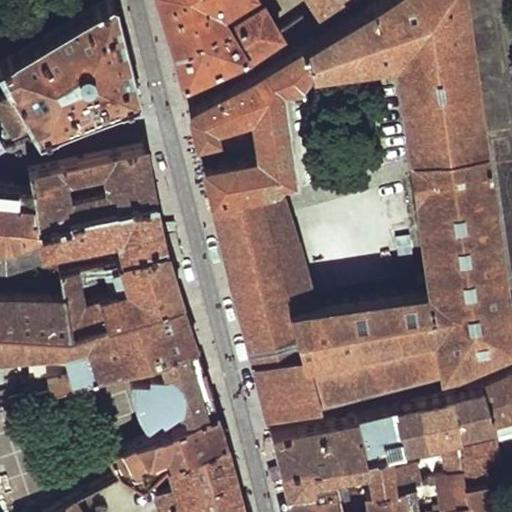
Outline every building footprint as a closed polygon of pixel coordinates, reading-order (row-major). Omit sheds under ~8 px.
[(100,0),(0,61),(0,72),(38,133),(138,95),(124,44),(111,0),(100,0)] [(158,0),(161,6),(172,45),(225,20),(226,22),(261,1),(260,0),(313,0),(316,5),(322,0),(158,0)] [(213,202),(219,223),(224,244),(253,353),(306,337),(326,395),(396,376),(454,358),(511,334),(511,302),(508,304),(464,0),(374,0),(283,56),(217,93),(195,106),(190,112),(194,126),(197,137),(215,133),(213,120),(246,109),(252,152),(203,163),(213,202)] [(225,20),(172,45),(176,61),(181,78),(201,69),(244,50),(245,52),(279,30),(274,23),(261,1),(226,22),(225,20)] [(280,19),(274,23),(279,30),(284,26),(280,19)] [(71,212),(154,195),(149,172),(143,142),(26,166),(29,182),(36,224),(72,216),(71,212)] [(0,179),(0,235),(5,236),(37,230),(36,224),(29,182),(0,179)] [(103,234),(94,261),(118,255),(163,242),(159,223),(154,195),(71,212),(72,216),(36,224),(37,230),(39,247),(103,234)] [(39,247),(37,230),(5,236),(0,235),(0,269),(7,271),(41,256),(39,247)] [(163,242),(118,255),(129,288),(82,302),(72,267),(54,272),(60,293),(71,331),(110,319),(179,298),(172,272),(163,242)] [(60,293),(0,291),(0,327),(71,331),(60,293)] [(159,355),(194,345),(188,324),(182,307),(179,298),(110,319),(71,331),(0,327),(0,352),(47,350),(61,349),(68,369),(45,375),(44,371),(27,374),(31,390),(48,386),(128,363),(159,355)] [(275,406),(326,395),(306,337),(253,353),(264,397),(267,407),(275,406)] [(166,376),(201,366),(194,345),(159,355),(166,376)] [(511,367),(481,382),(491,424),(495,433),(511,428),(511,367)] [(440,392),(395,402),(404,442),(454,432),(491,424),(481,382),(473,385),(440,392)] [(172,394),(180,419),(213,407),(207,384),(172,394)] [(375,406),(355,411),(364,449),(404,442),(395,402),(375,406)] [(167,459),(223,443),(218,426),(213,407),(180,419),(148,431),(135,437),(108,451),(105,452),(115,470),(140,486),(152,474),(167,459)] [(276,449),(280,465),(364,449),(355,411),(315,418),(271,428),(276,449)] [(131,431),(105,445),(108,451),(135,437),(131,431)] [(282,480),(285,494),(338,485),(334,470),(365,464),(369,483),(417,474),(413,453),(440,448),(445,468),(461,465),(454,432),(404,442),(364,449),(280,465),(278,466),(282,480)] [(241,511),(238,499),(223,443),(167,459),(178,493),(158,498),(161,511),(241,511)] [(102,447),(30,486),(42,508),(75,491),(115,470),(105,452),(102,447)] [(0,501),(18,491),(0,457),(0,501)] [(448,493),(438,495),(440,504),(454,500),(468,497),(465,484),(461,465),(445,468),(441,469),(448,493)] [(402,511),(414,510),(419,508),(413,481),(427,478),(426,472),(417,474),(369,483),(365,484),(371,510),(361,511),(344,511),(338,485),(285,494),(289,511),(402,511)] [(152,474),(140,486),(149,492),(155,487),(152,474)] [(490,511),(488,479),(465,484),(468,497),(454,500),(456,511),(490,511)] [(86,511),(75,491),(42,508),(35,511),(86,511)]
